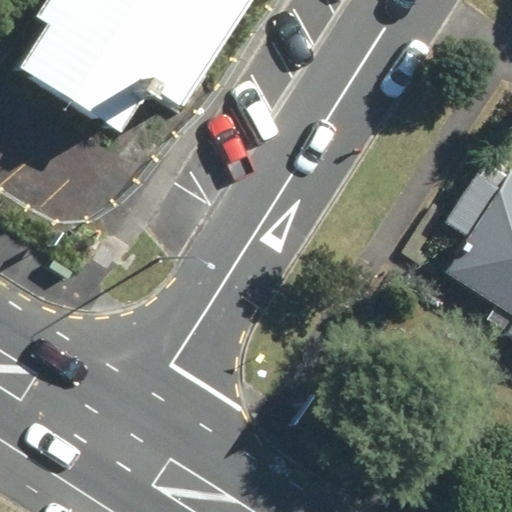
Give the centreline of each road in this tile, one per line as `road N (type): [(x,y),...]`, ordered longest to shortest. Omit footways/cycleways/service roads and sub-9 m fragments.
road 1 (residential): [(406,0),(118,442)]
road 2 (primary): [(118,442),(0,369)]
road 3 (primary): [(226,511),(118,442)]
